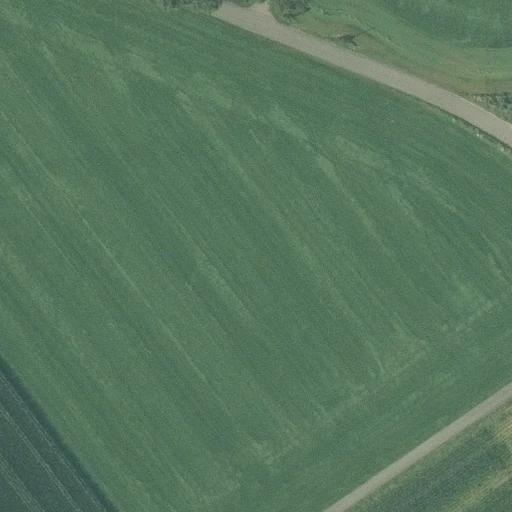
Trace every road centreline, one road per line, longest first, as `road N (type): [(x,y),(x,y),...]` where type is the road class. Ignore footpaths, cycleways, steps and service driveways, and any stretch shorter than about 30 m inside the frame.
road 1 (unclassified): [(511,136),(387,76),(192,0)]
road 2 (unclassified): [(324,511),(511,386)]
